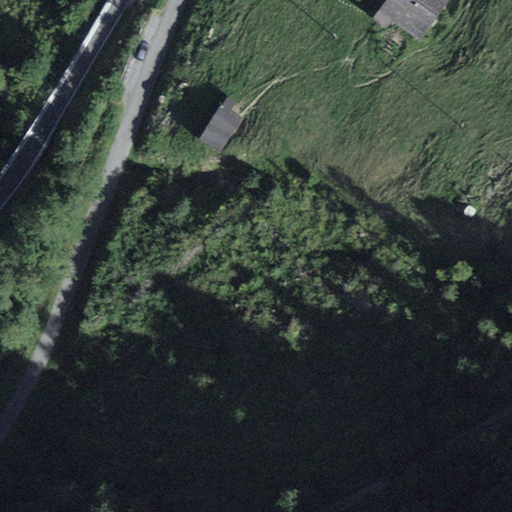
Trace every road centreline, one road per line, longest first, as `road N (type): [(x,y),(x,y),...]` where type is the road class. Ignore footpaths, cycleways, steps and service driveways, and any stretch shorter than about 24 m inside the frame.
road 1 (unclassified): [(175,0),(45,345),(0,431)]
road 2 (unclassified): [(0,192),(119,0)]
road 3 (track): [(511,413),(320,511)]
